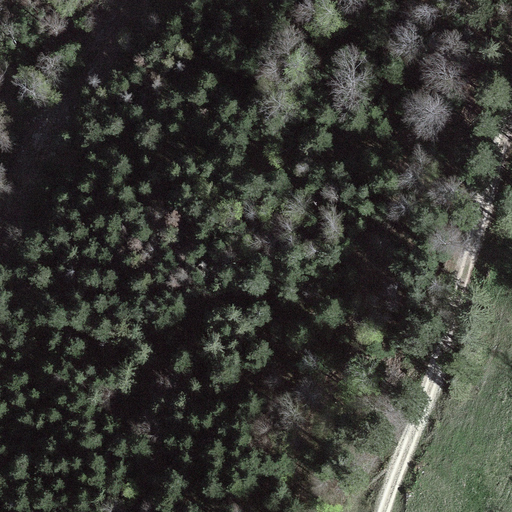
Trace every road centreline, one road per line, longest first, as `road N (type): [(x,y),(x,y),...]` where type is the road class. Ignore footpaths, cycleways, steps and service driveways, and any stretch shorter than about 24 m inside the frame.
road 1 (track): [(511,125),(385,511)]
road 2 (track): [(0,245),(69,87),(136,0)]
